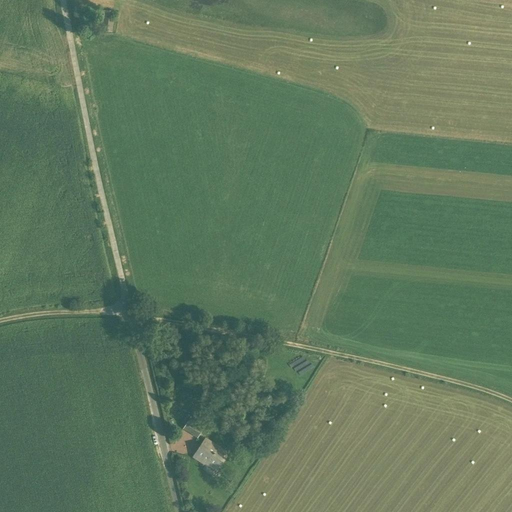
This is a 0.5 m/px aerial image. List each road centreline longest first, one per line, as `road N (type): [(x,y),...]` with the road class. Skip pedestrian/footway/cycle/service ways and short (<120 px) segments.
road 1 (track): [(511,401),(318,349),(131,314),(41,312),(0,321)]
road 2 (unclassified): [(178,511),(131,314)]
